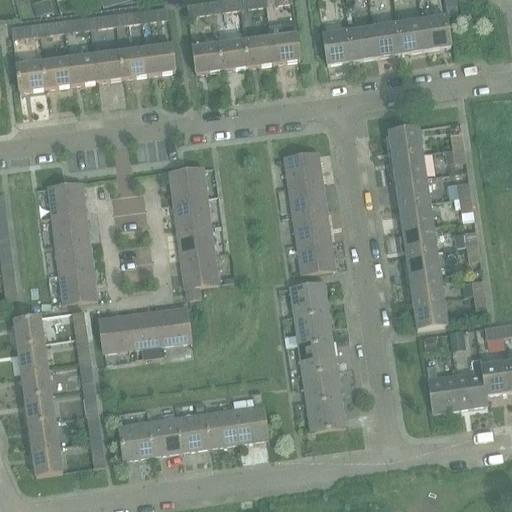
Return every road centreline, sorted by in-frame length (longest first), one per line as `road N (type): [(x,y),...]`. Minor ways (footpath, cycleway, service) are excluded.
road 1 (residential): [(389,460),(339,108)]
road 2 (residential): [(65,511),(389,460)]
road 3 (residential): [(155,206),(164,291),(158,300),(122,304),(114,295),(105,211)]
road 4 (residential): [(118,138),(339,108)]
road 5 (residential): [(339,108),(511,82)]
road 6 (residential): [(389,460),(511,444)]
